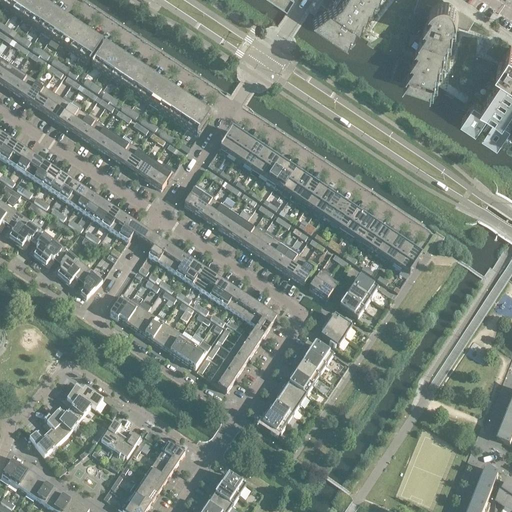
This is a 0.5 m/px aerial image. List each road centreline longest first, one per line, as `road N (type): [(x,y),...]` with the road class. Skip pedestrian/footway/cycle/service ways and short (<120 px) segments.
road 1 (secondary): [(261,68),(511,232)]
road 2 (residential): [(237,420),(303,316),(161,215)]
road 3 (secondary): [(511,218),(270,53)]
road 4 (residential): [(10,432),(73,370),(213,458)]
road 5 (residential): [(426,240),(231,111)]
road 6 (residential): [(231,111),(67,0)]
road 7 (residential): [(161,215),(0,110)]
road 8 (residential): [(237,420),(91,318)]
road 9 (residential): [(161,215),(231,111)]
road 10 (residential): [(91,318),(161,215)]
road 11 (secondary): [(158,0),(261,68)]
